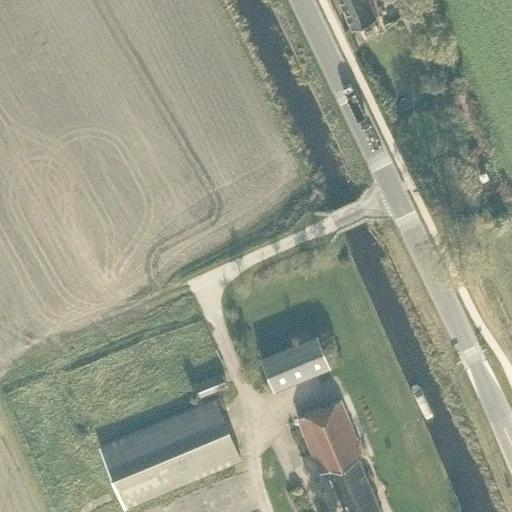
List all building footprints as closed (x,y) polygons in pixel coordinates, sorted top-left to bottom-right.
[(340,0),(352,27),(376,16),(369,0),(340,0)] [(274,387),(330,364),(318,333),(261,356),(274,387)] [(197,396),(227,384),(223,372),(192,385),(197,396)] [(216,397),(100,444),(125,505),(240,458),(216,397)] [(381,511),(370,484),(358,456),(363,454),(360,446),(340,399),(296,417),(319,472),(329,468),(346,511),(381,511)]
